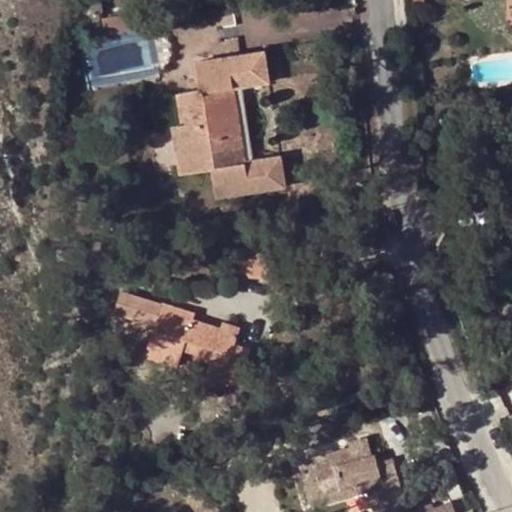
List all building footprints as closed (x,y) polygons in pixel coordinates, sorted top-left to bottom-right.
[(93,21),(104,19),(100,0),(89,3),(93,21)] [(104,19),(107,34),(133,29),(129,13),(104,19)] [(270,82),(267,51),(196,61),(200,90),(178,93),(182,125),(172,126),(179,173),(212,169),(216,197),(285,187),(281,156),(247,160),(236,87),(270,82)] [(182,125),(178,93),(156,96),(161,128),(150,129),(156,176),(179,173),(172,126),(182,125)] [(100,224),(102,235),(112,234),(110,223),(100,224)] [(271,247),(232,246),(231,274),(241,275),(243,276),(270,277),(271,247)] [(73,249),(56,251),(56,262),(74,260),(73,249)] [(224,379),(240,385),(251,351),(237,346),(242,328),(225,323),(223,329),(195,320),(198,314),(163,302),(161,304),(121,292),(115,313),(148,323),(150,321),(156,322),(145,357),(179,366),(185,351),(212,360),(228,366),(224,379)] [(225,323),(198,314),(195,320),(223,329),(225,323)] [(228,366),(212,360),(207,377),(223,381),(224,379),(228,366)] [(374,456),(369,437),(351,442),(352,447),(301,459),(312,505),(346,497),(344,489),(366,482),(368,491),(373,511),(409,511),(408,505),(406,506),(397,472),(387,474),(385,461),(379,462),(378,455),(374,456)] [(394,459),(385,461),(387,474),(397,472),(394,459)] [(344,489),(346,497),(368,491),(366,482),(344,489)]
